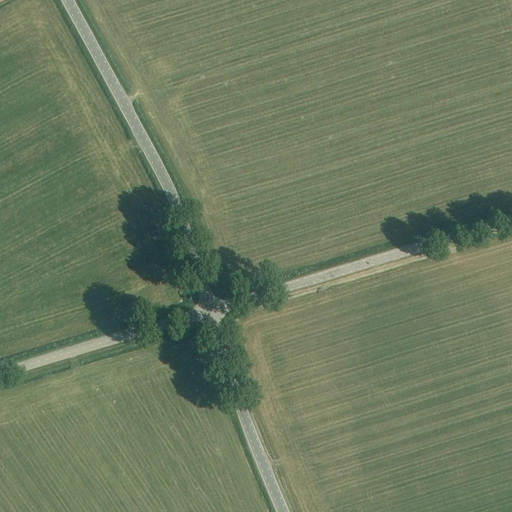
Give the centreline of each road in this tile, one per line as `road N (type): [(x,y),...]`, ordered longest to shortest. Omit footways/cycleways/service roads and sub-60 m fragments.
road 1 (tertiary): [(210,310),(167,182),(67,0)]
road 2 (unclassified): [(292,286),(511,220)]
road 3 (unclassified): [(0,376),(210,310)]
road 4 (tertiary): [(284,511),(210,310)]
